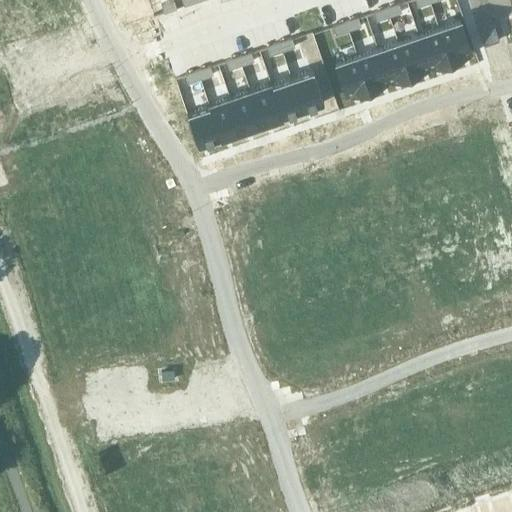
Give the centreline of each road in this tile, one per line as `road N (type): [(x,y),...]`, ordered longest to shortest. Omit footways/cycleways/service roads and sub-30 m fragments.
road 1 (residential): [(196,192),(511,95)]
road 2 (residential): [(270,416),(357,392),(511,331)]
road 3 (residential): [(196,192),(270,416)]
road 4 (residential): [(93,0),(196,192)]
